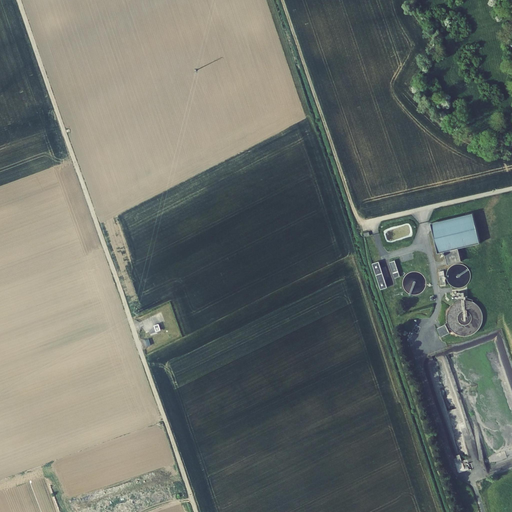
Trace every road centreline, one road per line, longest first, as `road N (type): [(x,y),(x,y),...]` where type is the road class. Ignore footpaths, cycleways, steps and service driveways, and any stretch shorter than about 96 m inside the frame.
road 1 (unclassified): [(134,335),(18,0)]
road 2 (track): [(359,224),(283,0)]
road 3 (track): [(195,511),(134,335)]
road 4 (unclassified): [(511,188),(359,224)]
